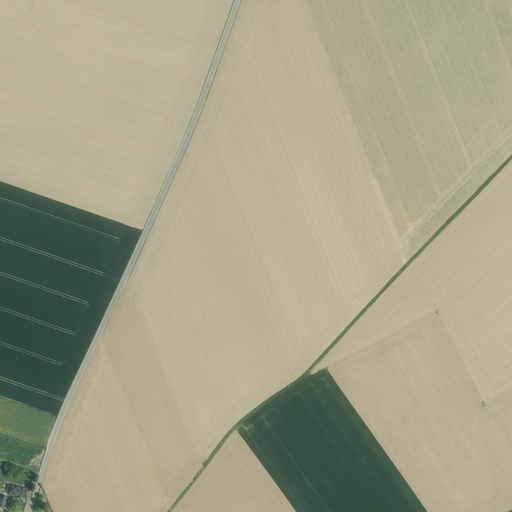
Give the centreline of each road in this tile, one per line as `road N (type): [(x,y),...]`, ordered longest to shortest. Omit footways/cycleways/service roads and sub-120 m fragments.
road 1 (unclassified): [(29,511),(54,429),(195,118),(238,0)]
road 2 (track): [(168,511),(235,431),(306,377),(511,155)]
